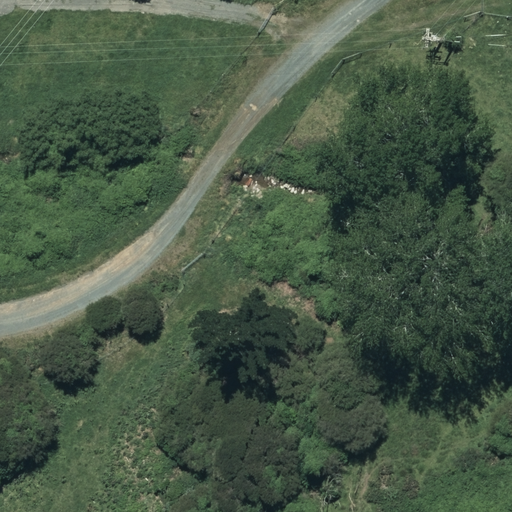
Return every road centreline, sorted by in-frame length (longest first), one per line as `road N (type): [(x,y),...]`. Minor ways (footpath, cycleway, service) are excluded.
road 1 (track): [(372,0),(298,58),(178,215),(139,250),(78,294),(0,320)]
road 2 (track): [(351,16),(273,25),(110,0)]
